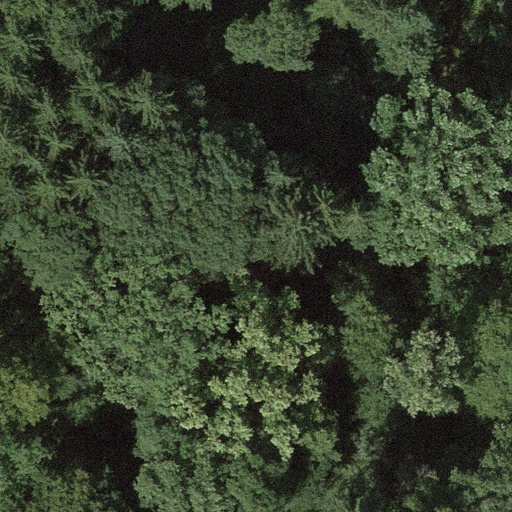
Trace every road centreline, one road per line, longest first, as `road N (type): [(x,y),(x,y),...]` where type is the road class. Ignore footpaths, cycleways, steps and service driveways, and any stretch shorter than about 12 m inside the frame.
road 1 (track): [(231,511),(405,249),(422,0)]
road 2 (track): [(511,237),(0,298)]
